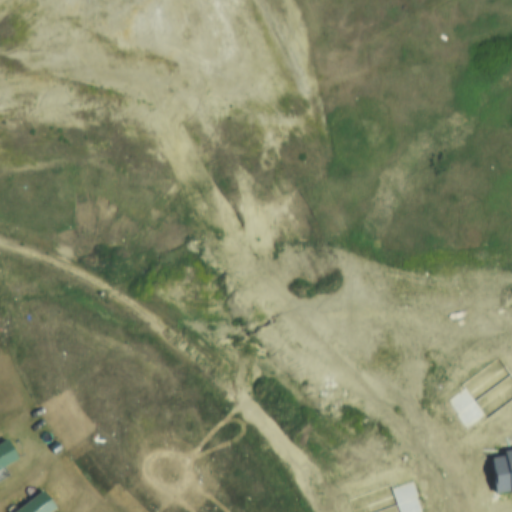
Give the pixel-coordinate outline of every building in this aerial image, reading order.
[(457,381),(493,353),(511,377),(511,392),(482,415),(457,381)] [(0,438),(2,437),(14,457),(0,465),(0,438)] [(507,486),(494,489),(488,455),(501,452),(500,448),(511,445),(511,490),(508,491),(507,486)] [(392,482),(411,476),(423,509),(414,511),(349,511),(343,495),(390,478),(392,482)] [(8,511),(38,488),(52,505),(43,511),(8,511)]
